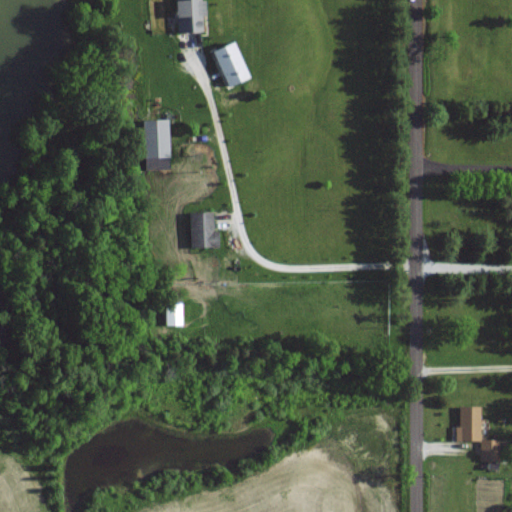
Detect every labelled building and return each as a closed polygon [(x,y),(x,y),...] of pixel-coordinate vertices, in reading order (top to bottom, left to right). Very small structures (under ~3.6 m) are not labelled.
[(174,0),(176,33),(203,32),(202,0),(174,0)] [(167,119),(143,119),(143,158),(167,158),(167,119)] [(214,248),(214,212),(189,212),(189,248),(214,248)] [(479,442),(478,406),(458,407),(459,425),(452,425),(453,442),(479,442)] [(490,440),(480,440),(480,462),(490,462),(490,440)]
